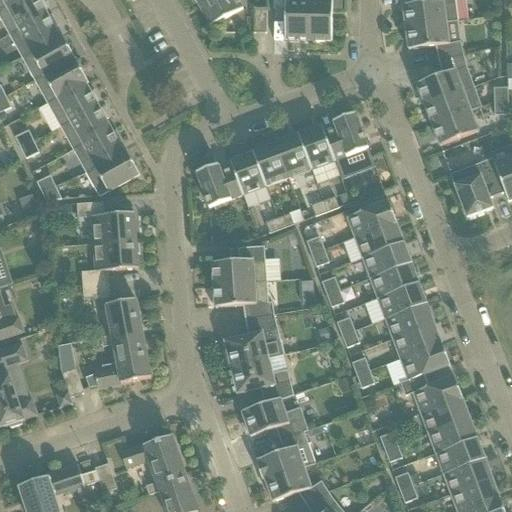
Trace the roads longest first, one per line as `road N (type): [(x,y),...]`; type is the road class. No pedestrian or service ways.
road 1 (residential): [(198,396),(185,358),(171,156),(223,125)]
road 2 (residential): [(0,463),(198,396)]
road 3 (residential): [(450,260),(371,70)]
road 4 (residential): [(511,429),(450,260)]
road 5 (residential): [(223,125),(371,70)]
road 6 (residential): [(223,125),(159,0)]
road 7 (residential): [(240,511),(198,396)]
